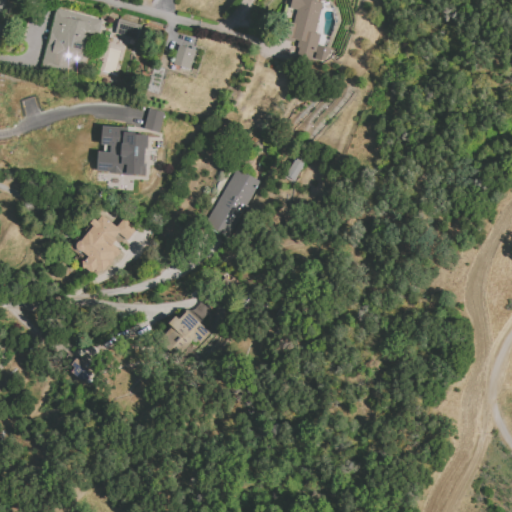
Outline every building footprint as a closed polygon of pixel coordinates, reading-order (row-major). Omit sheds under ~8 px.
[(290,0),(310,0),(320,3),(314,33),(319,35),(317,44),(328,48),(322,61),(302,55),(305,44),(286,40),(296,11),(288,7),(290,0)] [(55,8),(101,20),(97,35),(86,33),(76,71),(40,61),(55,8)] [(140,25),(118,19),(114,34),(136,39),(140,25)] [(178,44),(194,49),(188,70),(172,64),(178,44)] [(147,108),(163,112),(158,133),(142,128),(147,108)] [(100,126),(126,128),(126,131),(147,134),(144,175),(95,173),(97,151),(109,152),(109,145),(99,144),(100,126)] [(292,181),(303,164),(294,159),(284,176),(292,181)] [(205,226),(236,169),(258,188),(228,242),(205,226)] [(120,251),(111,243),(119,235),(126,241),(136,229),(123,218),(115,227),(100,213),(71,246),(85,259),(81,263),(97,277),(120,251)] [(174,326),(188,310),(215,337),(201,350),(196,344),(189,353),(179,345),(184,339),(174,326)] [(68,373),(86,383),(96,365),(78,355),(68,373)]
